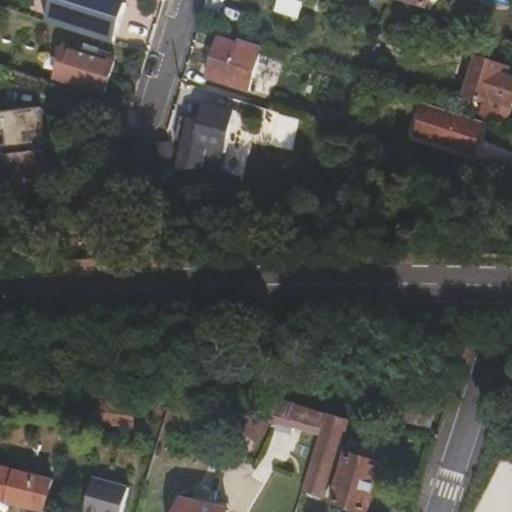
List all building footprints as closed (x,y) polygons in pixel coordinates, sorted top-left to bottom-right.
[(53,0),(46,23),(114,45),(127,4),(117,2),(113,0),(53,0)] [(261,49),(221,35),(207,78),(246,91),(261,49)] [(104,91),(115,60),(67,44),(57,76),(104,91)] [(480,121),(492,124),(494,118),(501,120),(511,86),(511,82),(500,79),(504,69),(469,58),(456,95),(476,102),(471,118),(480,121)] [(470,149),(480,121),(471,118),(427,103),(418,132),(470,149)] [(0,179),(51,173),(44,107),(0,110),(0,130),(4,130),(4,142),(0,142),(0,179)] [(312,127),(330,130),(347,136),(354,112),(342,108),(339,118),(318,111),(312,127)] [(347,136),(344,144),(361,150),(369,127),(362,125),(364,115),(354,112),(347,136)] [(152,176),(171,174),(170,163),(198,167),(202,156),(220,162),(231,129),(181,114),(175,134),(180,136),(175,149),(168,148),(166,143),(150,146),(152,176)] [(327,142),(344,147),(344,144),(347,136),(330,130),(327,142)] [(323,434),(329,416),(276,401),(268,427),(277,429),(276,433),(292,438),(296,426),(323,434)] [(137,419),(95,408),(93,418),(74,414),(72,422),(132,438),(137,419)] [(326,499),(348,422),(329,416),(323,434),(306,493),(326,499)] [(346,511),(371,511),(383,472),(349,462),(343,483),(338,481),(331,507),(346,511)] [(0,500),(36,510),(45,481),(0,468),(0,500)] [(118,511),(127,486),(91,477),(79,511),(118,511)]
